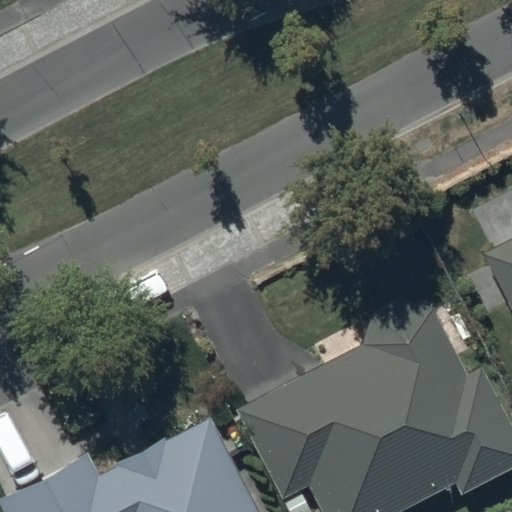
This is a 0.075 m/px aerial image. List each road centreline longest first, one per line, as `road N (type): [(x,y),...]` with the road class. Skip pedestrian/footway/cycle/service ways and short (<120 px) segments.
road 1 (residential): [(511,41),(0,306)]
road 2 (residential): [(0,119),(228,0)]
